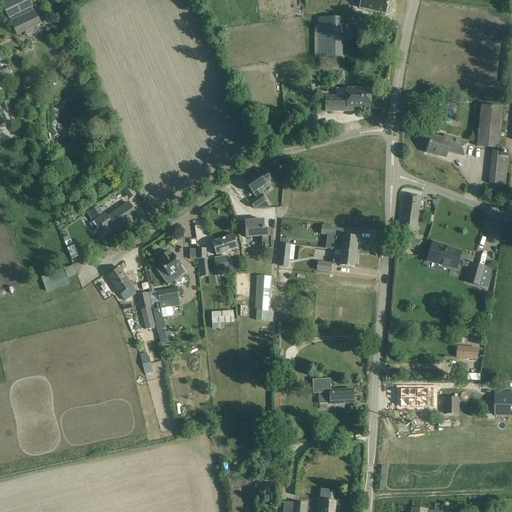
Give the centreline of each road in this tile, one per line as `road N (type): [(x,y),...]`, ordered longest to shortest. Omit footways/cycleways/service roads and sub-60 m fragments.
road 1 (residential): [(83,274),(257,153),(395,124)]
road 2 (unclassified): [(366,511),(390,174)]
road 3 (residential): [(511,219),(390,174)]
road 4 (unclassified): [(395,124),(416,0)]
